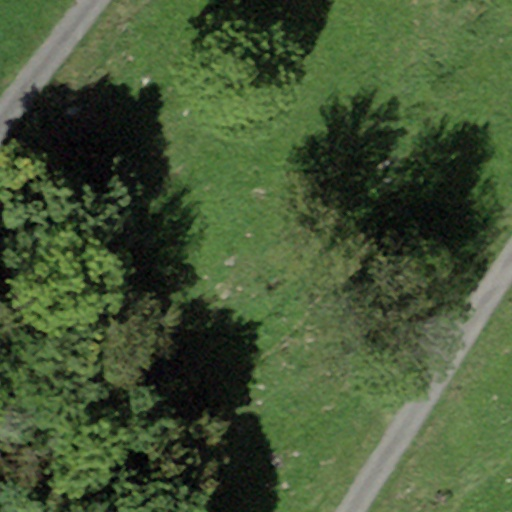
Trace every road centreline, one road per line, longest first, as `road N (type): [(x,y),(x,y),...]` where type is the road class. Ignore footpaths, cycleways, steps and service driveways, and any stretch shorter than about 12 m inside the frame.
road 1 (track): [(511,300),(394,511)]
road 2 (track): [(0,118),(101,0)]
